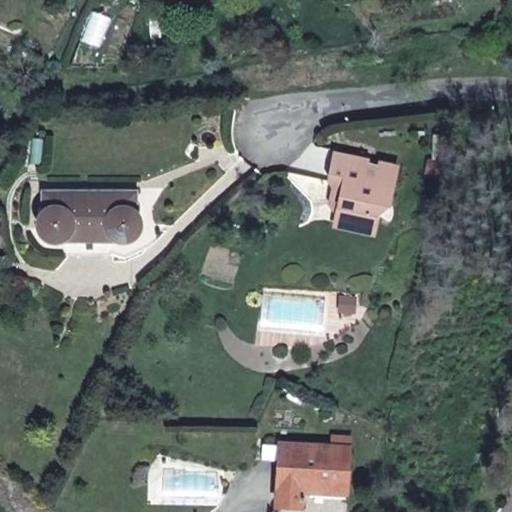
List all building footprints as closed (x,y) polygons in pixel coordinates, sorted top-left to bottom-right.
[(369,161),(334,154),(329,180),(334,181),(344,183),(341,200),(338,216),(338,217),(338,220),(338,222),(340,225),(342,226),(346,228),(364,231),(365,231),(367,231),(370,230),(373,228),(374,226),(375,223),(377,214),(389,208),(398,166),(379,163),(377,171),(368,169),(369,161)] [(377,171),(379,163),(369,161),(368,169),(377,171)] [(341,200),(344,183),(334,181),(331,199),(341,200)] [(138,195),(42,195),(42,213),(41,214),(39,217),(38,219),(38,222),(37,225),(38,228),(38,230),(40,233),(41,235),(42,237),(44,239),(46,240),(49,241),(52,242),(55,242),(58,242),(61,242),(64,240),(66,239),(66,253),(110,253),(111,238),(112,239),(113,240),(116,242),(119,242),(123,243),(126,243),(127,242),(129,242),(131,241),(132,240),(134,239),(135,238),(136,236),(138,235),(139,234),(139,232),(140,230),(141,228),(141,226),(141,225),(140,221),(140,219),(139,216),(138,215),(138,195)] [(355,312),(356,298),(341,296),(340,311),(355,312)] [(347,494),(350,448),(279,444),(276,505),(302,507),(303,491),(347,494)]
